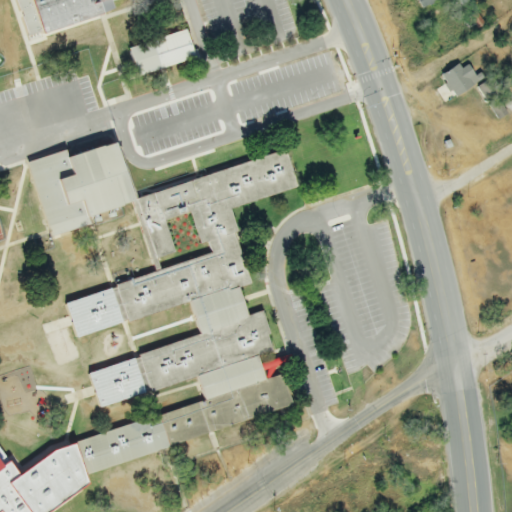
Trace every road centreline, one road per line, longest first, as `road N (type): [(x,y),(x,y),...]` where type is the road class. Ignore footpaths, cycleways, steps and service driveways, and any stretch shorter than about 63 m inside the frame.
road 1 (primary): [(455,368),(421,202),(349,0)]
road 2 (tertiary): [(455,368),(388,402),(227,511)]
road 3 (primary): [(475,511),(455,368)]
